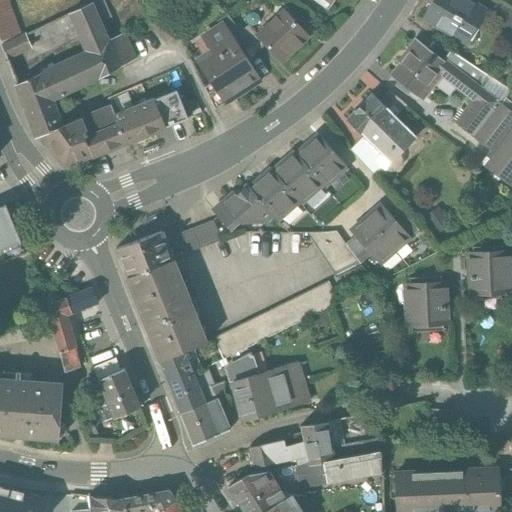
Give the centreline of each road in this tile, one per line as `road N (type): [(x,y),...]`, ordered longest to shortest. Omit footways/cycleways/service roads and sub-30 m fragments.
road 1 (residential): [(388,0),(324,83),(243,140),(174,178),(76,216)]
road 2 (residential): [(76,216),(176,463)]
road 3 (residential): [(0,464),(102,474),(176,463)]
road 4 (residential): [(76,216),(38,180),(0,118)]
